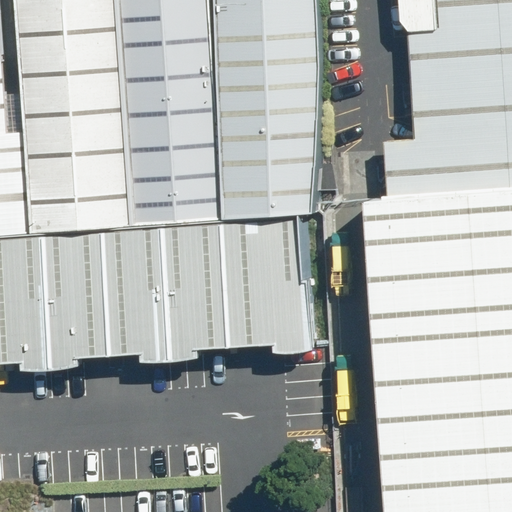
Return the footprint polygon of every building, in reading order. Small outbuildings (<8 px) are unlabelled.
[(19,215),(111,211),(100,0),(7,0),(13,106),(19,215)] [(100,0),(111,211),(206,206),(195,0),(100,0)] [(195,0),(206,206),(297,201),(286,0),(195,0)] [(375,124),(387,194),(511,185),(511,0),(389,0),(389,2),(400,18),(406,121),(375,124)] [(0,216),(19,215),(13,106),(0,107),(0,216)] [(511,511),(511,185),(387,194),(409,511),(511,511)] [(0,344),(303,330),(297,201),(206,206),(111,211),(19,215),(0,216),(0,344)]
